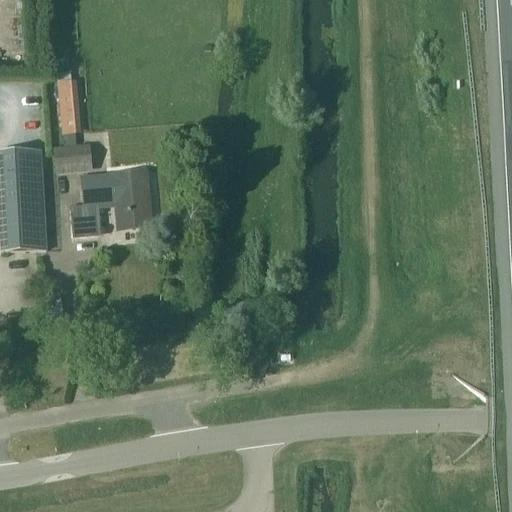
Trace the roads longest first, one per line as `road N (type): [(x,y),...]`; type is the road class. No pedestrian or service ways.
road 1 (unclassified): [(0,479),(311,426),(511,417)]
road 2 (track): [(282,379),(338,363),(369,325),(362,0)]
